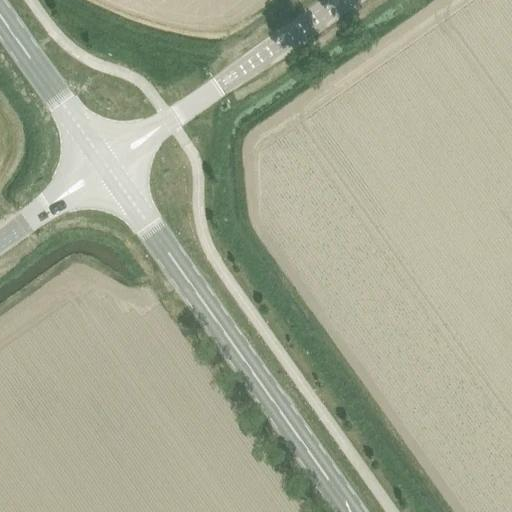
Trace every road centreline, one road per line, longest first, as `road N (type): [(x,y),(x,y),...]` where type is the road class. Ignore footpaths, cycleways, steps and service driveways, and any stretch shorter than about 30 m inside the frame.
road 1 (secondary): [(349,511),(113,178)]
road 2 (unclassified): [(159,128),(342,0)]
road 3 (secondary): [(96,153),(0,17)]
